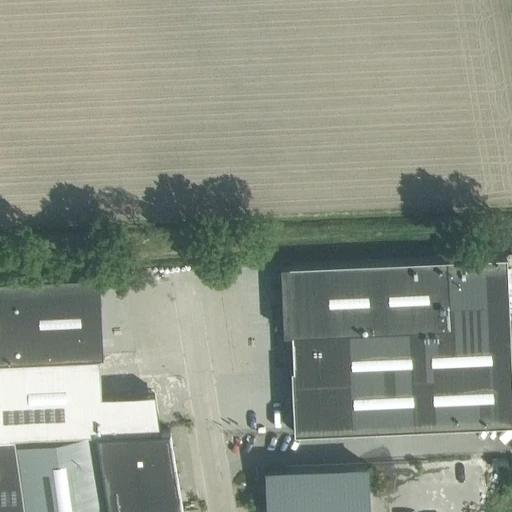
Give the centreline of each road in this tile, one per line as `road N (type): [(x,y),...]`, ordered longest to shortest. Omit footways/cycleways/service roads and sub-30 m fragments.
road 1 (track): [(0,252),(511,227)]
road 2 (unclassified): [(224,511),(183,274)]
